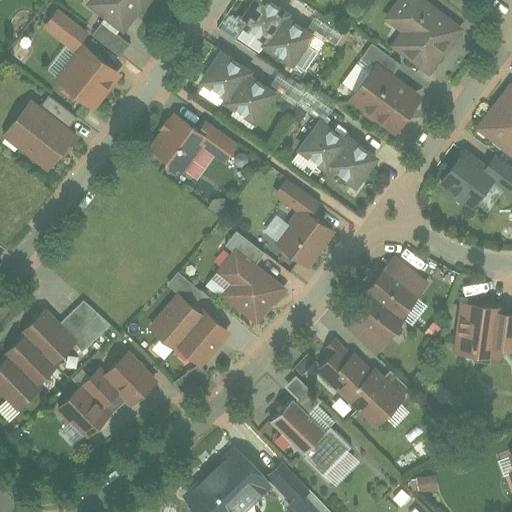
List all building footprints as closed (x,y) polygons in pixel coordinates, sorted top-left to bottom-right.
[(160,0),(88,0),(85,3),(123,35),(136,19),(141,23),(160,0)] [(288,10),(273,0),(251,0),(236,24),(266,44),(286,13),(288,10)] [(469,29),(428,0),(399,0),(386,19),(403,31),(392,47),(434,77),(469,29)] [(316,33),(286,13),(266,44),(263,47),(293,67),(316,33)] [(85,43),(55,80),(91,110),(121,73),(85,43)] [(251,68),(221,48),(198,82),(228,102),(249,71),(251,68)] [(349,104),(395,136),(407,119),(407,110),(419,93),(377,63),(349,104)] [(278,91),(249,71),(228,102),(226,105),(256,125),(278,91)] [(511,86),(508,84),(475,129),(511,155),(511,86)] [(2,136),(44,169),(58,151),(62,154),(76,137),(30,101),(2,136)] [(209,138),(176,111),(146,149),(164,163),(162,166),(164,172),(171,178),(177,178),(209,138)] [(346,140),(316,120),(294,154),(323,174),(326,170),(346,140)] [(378,156),(348,136),(346,140),(326,170),(355,190),(378,156)] [(466,152),(441,187),(454,196),(456,203),(467,210),(492,209),(507,188),(511,191),(511,169),(493,157),(486,167),(466,152)] [(11,207),(22,194),(0,175),(0,222),(5,227),(17,212),(11,207)] [(302,208),(275,245),(309,269),(336,231),(302,208)] [(276,276),(237,249),(220,273),(234,282),(223,297),(258,322),(278,294),(268,287),(276,276)] [(372,292),(406,321),(433,288),(393,255),(366,288),(372,292)] [(179,291),(149,326),(175,348),(177,346),(205,313),(179,291)] [(344,326),(378,354),(406,321),(372,292),(344,326)] [(461,301),(453,354),(495,361),(504,308),(461,301)] [(27,331),(57,360),(77,340),(45,309),(25,329),(27,331)] [(205,313),(177,346),(203,368),(207,367),(213,360),(213,356),(233,333),(207,311),(205,313)] [(9,357),(36,384),(58,362),(57,360),(27,331),(5,353),(9,357)] [(336,348),(314,372),(376,428),(406,395),(382,374),(376,368),(372,372),(354,356),(350,360),(343,354),(336,348)] [(102,376),(132,408),(156,385),(126,353),(102,376)] [(0,365),(0,391),(18,410),(40,388),(36,384),(9,357),(0,365)] [(58,407),(88,439),(112,417),(82,385),(58,407)] [(292,401),(271,422),(304,455),(325,434),(292,401)] [(237,447),(183,498),(195,511),(253,511),(278,491),(237,447)] [(267,476),(300,511),(331,511),(283,461),(267,476)] [(423,511),(403,491),(394,499),(407,511),(423,511)]
